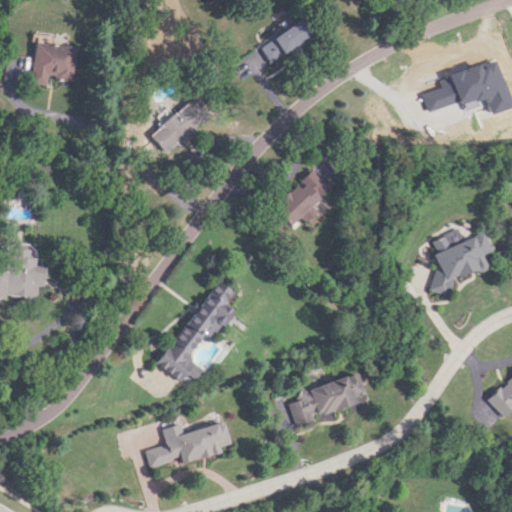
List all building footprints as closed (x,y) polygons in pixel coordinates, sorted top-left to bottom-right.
[(307,34),(296,18),(255,46),(266,62),(307,34)] [(70,80),(72,45),(31,42),(29,83),(44,84),(45,73),(57,73),(57,80),(70,80)] [(435,76),(444,103),(498,86),(489,59),(435,76)] [(148,132),(165,152),(209,117),(193,97),(148,132)] [(308,204),(326,187),(308,169),(270,206),(288,224),(296,216),(302,221),(314,210),(308,204)] [(424,290),(442,295),(447,278),(467,269),(473,271),(479,269),(480,264),(476,254),(485,250),(477,230),(457,239),(453,229),(427,240),(430,247),(428,254),(432,264),(424,290)] [(0,298),(2,299),(2,295),(35,298),(36,285),(43,285),(44,265),(34,264),(35,257),(28,257),(29,249),(12,248),(10,272),(0,271),(0,298)] [(177,380),(182,372),(192,378),(201,366),(186,356),(202,331),(210,336),(228,310),(219,303),(228,290),(213,279),(154,364),(177,380)] [(499,417),(511,405),(511,367),(510,367),(510,374),(496,387),(495,387),(482,398),(499,417)] [(360,394),(355,373),(294,389),(297,399),(287,402),(293,425),(313,420),(311,414),(352,404),(350,396),(360,394)] [(141,445),(147,466),(178,458),(179,462),(219,451),(217,446),(228,443),(223,423),(141,445)]
